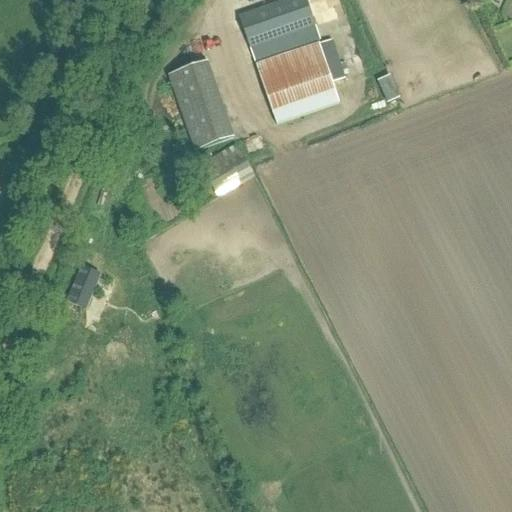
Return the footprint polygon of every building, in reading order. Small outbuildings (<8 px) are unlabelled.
[(255,67),(321,44),(305,0),(296,0),(239,20),(255,67)] [(327,0),(310,0),(317,18),(332,13),(327,0)] [(346,82),(333,42),(256,68),(276,129),(342,106),(335,86),(346,82)] [(208,61),(167,71),(185,149),(227,140),(208,61)] [(217,196),(254,175),(238,147),(212,162),(218,172),(207,178),(217,196)] [(87,313),(101,279),(81,271),(67,305),(87,313)]
